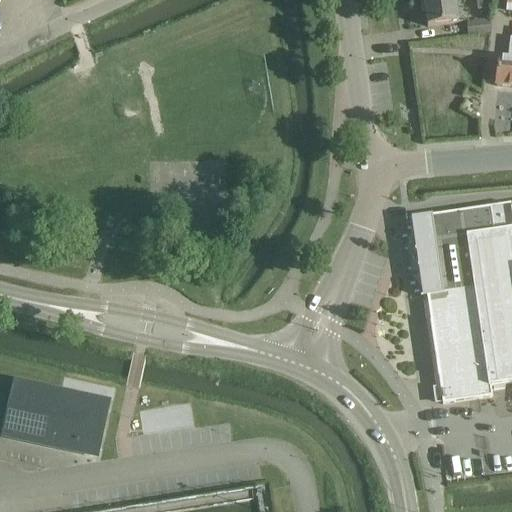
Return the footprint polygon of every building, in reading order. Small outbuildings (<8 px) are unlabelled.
[(446,0),(424,3),(428,28),(458,24),(455,0),(446,0)] [(475,0),(478,12),(489,11),(488,0),(475,0)] [(489,21),(467,24),(469,37),(491,34),(489,21)] [(511,40),(508,61),(499,60),(496,88),(511,89),(511,40)] [(427,221),(413,223),(424,297),(427,296),(428,303),(443,405),(491,397),(490,389),(511,385),(511,228),(511,221),(511,220),(511,216),(511,211),(511,206),(427,218),(427,221)] [(97,456),(108,405),(15,385),(4,436),(80,453),(80,454),(81,455),(82,453),(90,455),(89,456),(91,457),(91,455),(97,456)]
